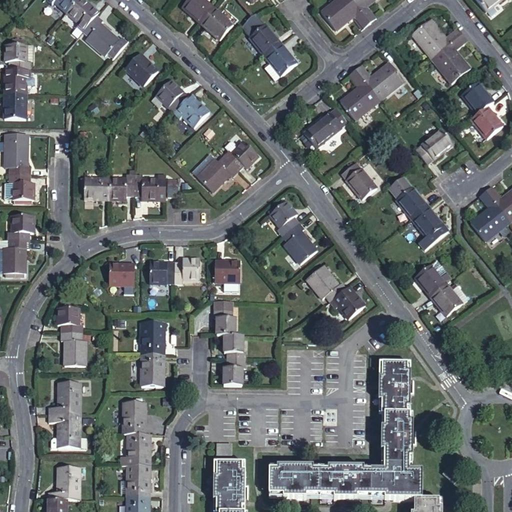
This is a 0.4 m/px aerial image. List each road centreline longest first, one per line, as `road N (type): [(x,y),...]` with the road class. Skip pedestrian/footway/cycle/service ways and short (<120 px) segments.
road 1 (residential): [(396,307),(346,346),(342,387),(332,397),(212,400),(190,409),(176,429),(172,511)]
road 2 (unclassified): [(293,171),(229,223),(103,240),(63,265)]
road 3 (residential): [(293,171),(125,0)]
road 4 (residential): [(396,307),(293,171)]
road 5 (unclassified): [(11,364),(25,434),(22,511)]
road 6 (residential): [(63,265),(65,133)]
road 7 (residential): [(471,406),(396,307)]
